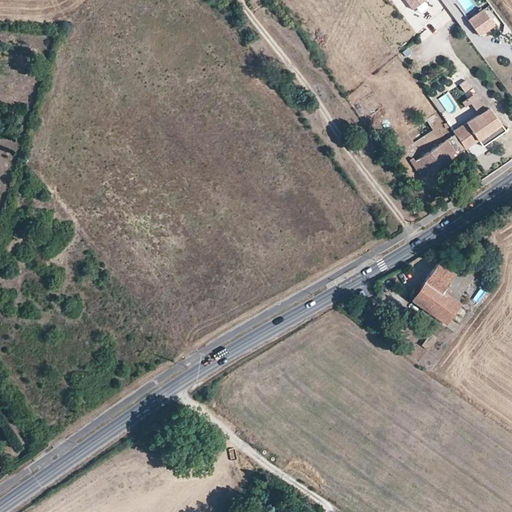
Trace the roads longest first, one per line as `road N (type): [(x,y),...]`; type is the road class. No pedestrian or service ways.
road 1 (unclassified): [(0,506),(167,389),(474,209)]
road 2 (unknown): [(167,389),(329,511)]
